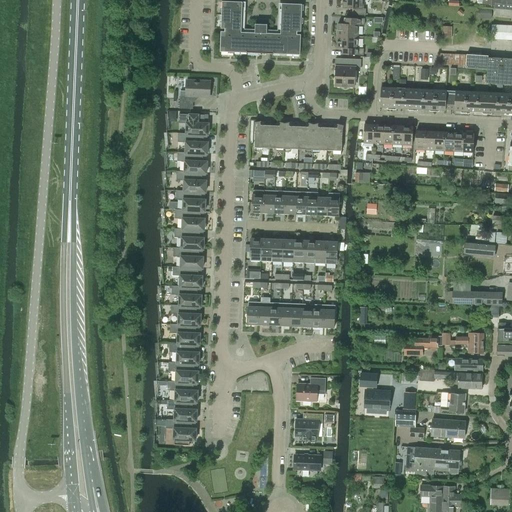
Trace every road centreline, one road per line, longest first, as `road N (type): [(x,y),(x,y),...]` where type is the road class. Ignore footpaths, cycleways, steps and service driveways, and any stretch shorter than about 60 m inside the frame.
road 1 (unclassified): [(55,0),(21,456)]
road 2 (residential): [(226,372),(228,125),(240,97)]
road 3 (primary): [(69,221),(63,243),(71,495)]
road 4 (primary): [(89,489),(69,221)]
road 5 (primary): [(69,221),(77,0)]
road 6 (residential): [(282,511),(270,361)]
road 7 (residential): [(240,97),(233,74),(196,64),(199,2)]
